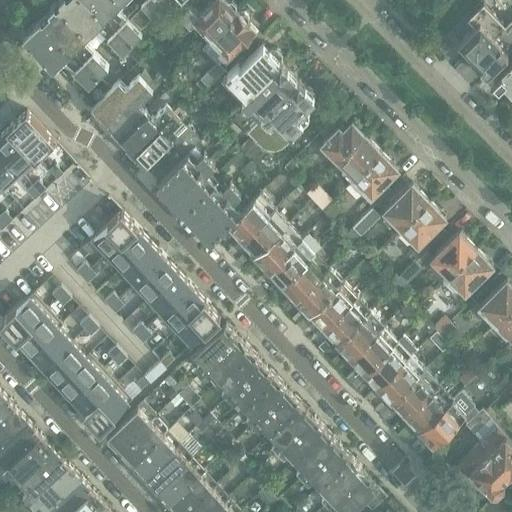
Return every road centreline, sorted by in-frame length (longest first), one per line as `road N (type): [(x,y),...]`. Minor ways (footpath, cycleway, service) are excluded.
road 1 (residential): [(437,511),(0,53)]
road 2 (residential): [(290,0),(511,223)]
road 3 (residential): [(511,158),(355,0)]
road 4 (residential): [(147,511),(0,353)]
